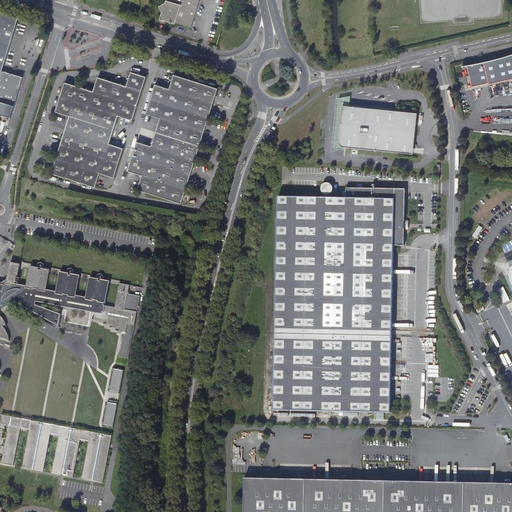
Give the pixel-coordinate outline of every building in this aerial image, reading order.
[(199,0),(165,0),(165,3),(158,6),(161,13),(160,19),(190,28),(199,0)] [(18,18),(0,12),(0,114),(10,118),(23,77),(2,71),(18,18)] [(511,55),(467,65),(472,88),(511,79),(511,55)] [(70,117),(52,173),(95,187),(100,173),(115,178),(124,148),(110,143),(118,116),(133,121),(147,77),(131,72),(127,86),(98,77),(94,92),(65,82),(56,112),(70,117)] [(138,190),(182,204),(219,89),(175,75),(170,90),(156,85),(147,114),(161,119),(152,147),(138,142),(129,171),(143,176),(138,190)] [(349,107),(350,96),(338,99),(333,149),(344,150),(344,148),(413,154),(417,113),(349,107)] [(325,194),(326,194),(327,194),(329,194),(330,193),(331,192),(332,192),(332,191),(333,189),(333,188),(332,187),(332,186),(331,185),(330,184),(329,183),(327,183),(326,183),(325,183),(323,184),(322,186),(322,187),(322,189),(322,191),(322,192),(323,192),(324,193),(325,194)] [(404,246),(404,230),(405,220),(405,190),(346,188),(346,198),(278,197),(274,410),(390,413),(394,246),(404,246)] [(120,284),(116,304),(116,305),(106,303),(106,302),(110,282),(101,280),(101,282),(99,281),(99,280),(90,278),(86,298),(86,299),(76,297),(76,296),(80,276),(71,274),(70,276),(68,276),(69,274),(60,272),(56,292),(56,294),(46,292),(46,290),(50,270),(41,268),(41,270),(39,270),(39,268),(30,266),(26,286),(26,288),(16,286),(16,284),(20,265),(10,263),(7,280),(6,282),(7,283),(7,284),(4,288),(3,287),(3,286),(2,285),(1,285),(0,284),(0,337),(8,340),(8,337),(7,334),(6,331),(4,329),(3,327),(5,324),(4,321),(2,318),(0,316),(0,315),(0,310),(1,306),(2,306),(2,309),(11,304),(9,301),(11,300),(61,327),(62,318),(35,305),(36,302),(51,305),(95,313),(94,320),(107,322),(107,325),(113,326),(113,328),(120,329),(119,332),(126,333),(126,335),(124,334),(120,357),(129,359),(135,325),(141,296),(129,294),(130,286),(120,284)] [(498,289),(504,302),(511,299),(504,286),(498,289)] [(113,369),(109,392),(119,393),(123,370),(113,369)] [(117,403),(107,402),(103,425),(113,427),(117,403)] [(0,421),(0,424),(8,426),(11,426),(13,416),(1,414),(0,421)] [(11,426),(8,426),(1,464),(14,466),(21,429),(29,430),(23,468),(32,470),(41,422),(13,416),(11,426)] [(53,473),(62,475),(71,427),(43,422),(35,470),(44,472),(51,434),(59,436),(53,473)] [(82,479),(92,481),(101,433),(73,428),(65,476),(74,478),(81,440),(89,442),(82,479)] [(103,483),(112,435),(103,433),(94,481),(103,483)] [(511,511),(511,483),(245,478),(244,511),(511,511)]
